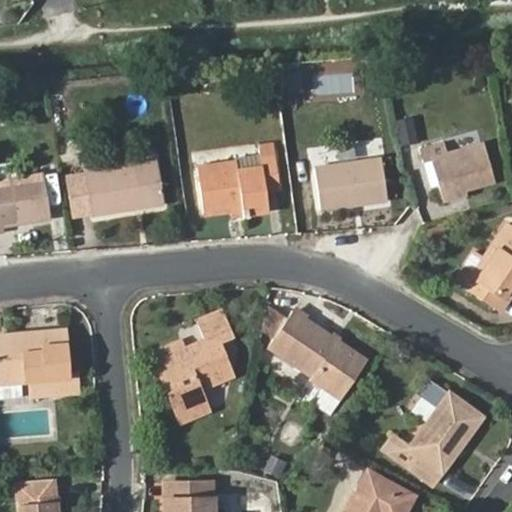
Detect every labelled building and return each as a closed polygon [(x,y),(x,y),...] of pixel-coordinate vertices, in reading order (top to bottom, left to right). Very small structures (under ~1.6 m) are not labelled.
[(287,72),(291,98),(308,94),(304,70),(287,72)] [(397,119),(402,144),(418,140),(413,116),(397,119)] [(433,159),(443,199),(467,192),(466,186),(494,178),(485,144),(448,153),(445,141),(420,148),(424,161),(433,159)] [(243,209),(244,215),(268,212),(266,191),(280,189),(273,142),(260,144),(261,155),(236,158),(236,161),(198,166),(205,215),(233,211),(243,209)] [(316,167),(322,210),(388,200),(382,157),(316,167)] [(84,171),(92,215),(164,203),(157,159),(84,171)] [(0,182),(0,231),(2,231),(2,226),(49,219),(41,175),(0,182)] [(511,227),(506,224),(474,272),(464,287),(496,309),(511,285),(511,227)] [(444,225),(428,229),(432,244),(448,240),(444,225)] [(464,287),(474,272),(466,266),(455,281),(464,287)] [(500,311),(511,294),(511,285),(496,309),(500,311)] [(153,352),(182,421),(210,409),(201,388),(230,376),(217,342),(233,334),(224,310),(198,321),(206,339),(185,347),(183,340),(153,352)] [(269,346),(312,376),(311,378),(341,398),(367,360),(294,310),(269,346)] [(29,340),(0,342),(0,381),(33,379),(34,394),(75,390),(74,376),(68,376),(64,330),(29,333),(29,340)] [(0,335),(0,342),(29,340),(29,333),(0,335)] [(462,433),(477,412),(432,379),(421,394),(439,408),(411,447),(393,435),(383,450),(433,486),(468,437),(462,433)] [(483,416),(477,412),(462,433),(468,437),(483,416)] [(203,451),(203,467),(220,466),(219,450),(203,451)] [(369,470),(346,511),(406,511),(415,497),(369,470)] [(59,511),(58,499),(52,499),(51,482),(18,485),(19,511),(59,511)] [(166,483),(167,501),(177,500),(177,484),(166,483)] [(167,501),(167,511),(213,511),(212,483),(177,484),(177,500),(167,501)]
